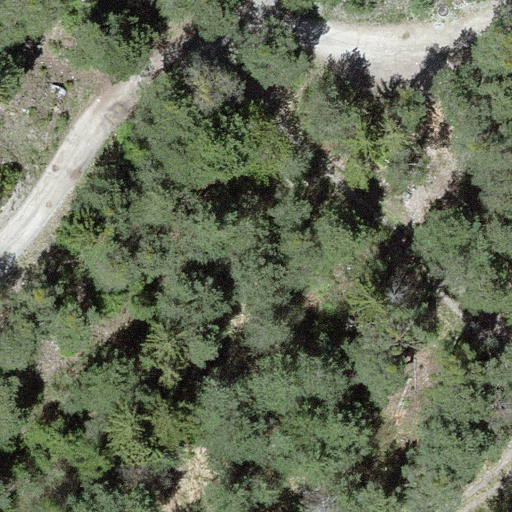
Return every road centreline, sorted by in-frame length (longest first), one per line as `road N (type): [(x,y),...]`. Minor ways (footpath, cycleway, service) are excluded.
road 1 (track): [(0,267),(199,49),(285,36),(400,50),(511,26)]
road 2 (track): [(511,338),(501,312),(321,170),(252,88),(236,43)]
